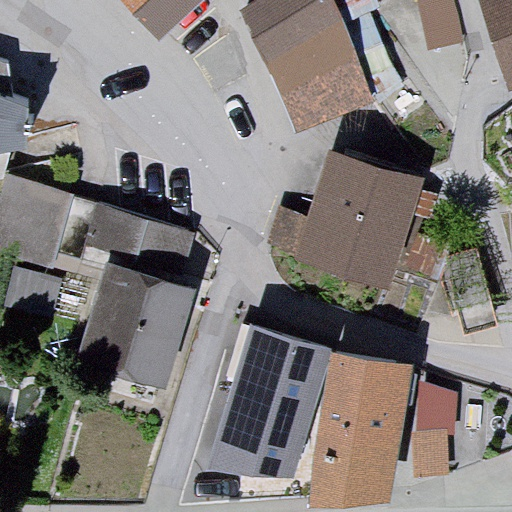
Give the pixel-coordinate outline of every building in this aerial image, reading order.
[(197,0),(101,0),(148,48),(197,0)] [(216,0),(290,152),(375,111),(326,11),(349,0),(216,0)] [(511,0),(462,0),(497,88),(511,82),(511,0)] [(0,81),(6,84),(17,58),(0,50),(0,81)] [(0,79),(0,169),(24,171),(27,80),(0,79)] [(415,187),(322,157),(288,265),(381,294),(415,187)] [(197,234),(0,182),(0,263),(90,288),(69,368),(155,391),(197,234)] [(310,353),(237,327),(213,393),(286,419),(310,353)] [(394,370),(318,356),(298,511),(378,506),(394,370)] [(415,462),(454,464),(459,376),(419,374),(415,462)]
